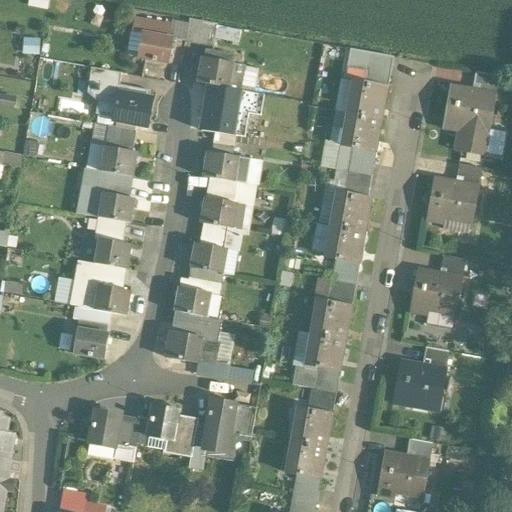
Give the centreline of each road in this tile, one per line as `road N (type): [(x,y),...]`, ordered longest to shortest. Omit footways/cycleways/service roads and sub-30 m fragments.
road 1 (residential): [(340,511),(417,77)]
road 2 (residential): [(122,383),(143,341),(165,251),(174,86)]
